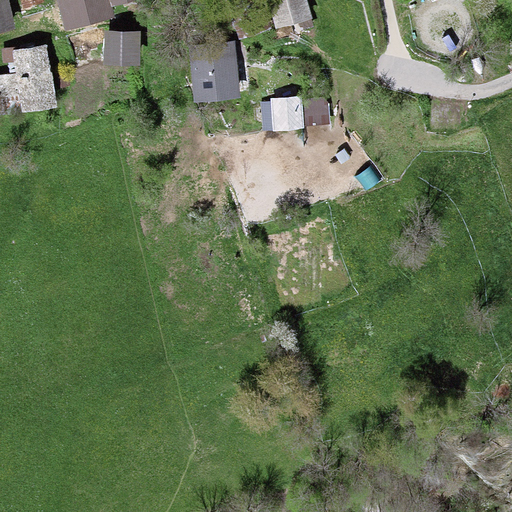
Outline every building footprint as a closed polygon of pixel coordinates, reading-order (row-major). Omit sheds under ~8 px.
[(7,0),(0,0),(0,30),(15,26),(7,0)] [(112,0),(60,0),(69,27),(116,13),(112,0)] [(307,0),(270,0),(280,33),(315,23),(307,0)] [(140,28),(105,28),(104,61),(139,61),(140,28)] [(236,30),(193,33),(198,106),(241,102),(236,30)] [(16,69),(0,70),(0,111),(43,109),(60,104),(48,42),(14,47),(16,69)] [(306,99),(264,103),(267,134),(309,131),(306,99)]
